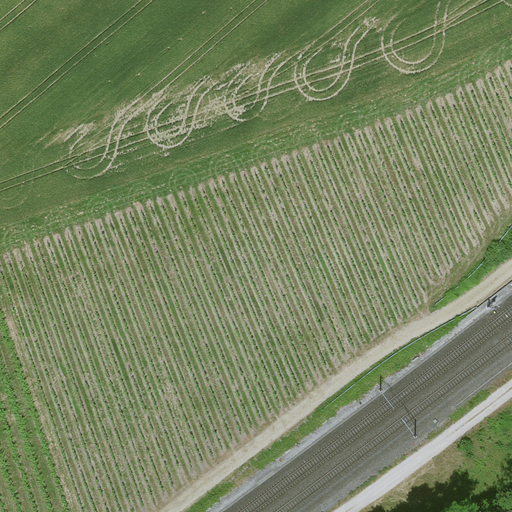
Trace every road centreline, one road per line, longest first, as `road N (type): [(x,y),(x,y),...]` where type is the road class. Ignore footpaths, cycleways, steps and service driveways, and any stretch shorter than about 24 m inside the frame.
road 1 (track): [(166,511),(511,264)]
road 2 (track): [(511,379),(332,511)]
